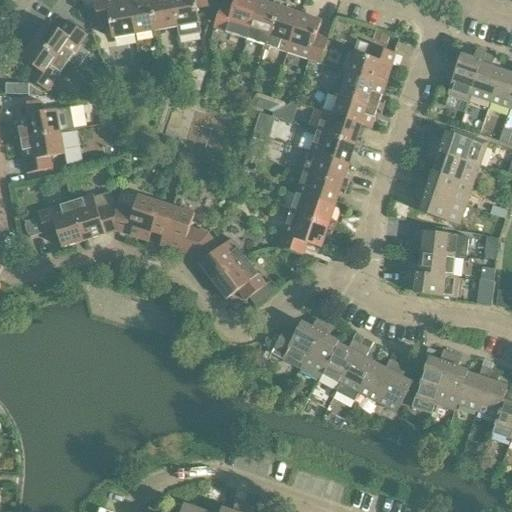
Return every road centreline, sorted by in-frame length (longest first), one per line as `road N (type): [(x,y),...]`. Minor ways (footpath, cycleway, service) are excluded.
road 1 (residential): [(337,293),(302,300),(245,346),(185,278),(122,254),(0,277)]
road 2 (residential): [(429,25),(337,293)]
road 3 (residential): [(132,511),(162,480),(191,472),(220,474),(326,511)]
road 4 (residential): [(511,333),(337,293)]
